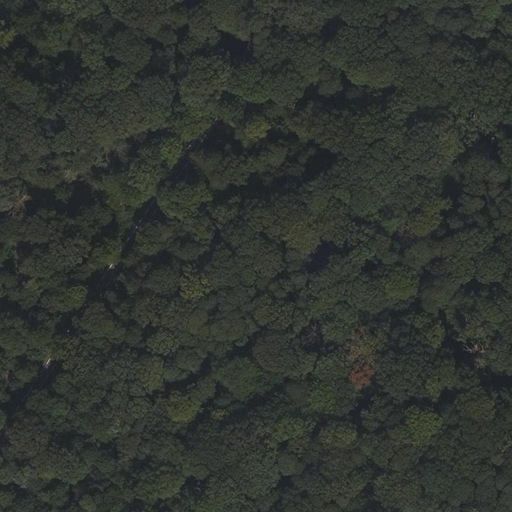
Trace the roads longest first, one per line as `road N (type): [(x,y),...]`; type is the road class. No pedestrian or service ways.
road 1 (unclassified): [(0,455),(292,0)]
road 2 (track): [(511,120),(235,87),(0,46)]
road 3 (track): [(511,301),(74,511)]
